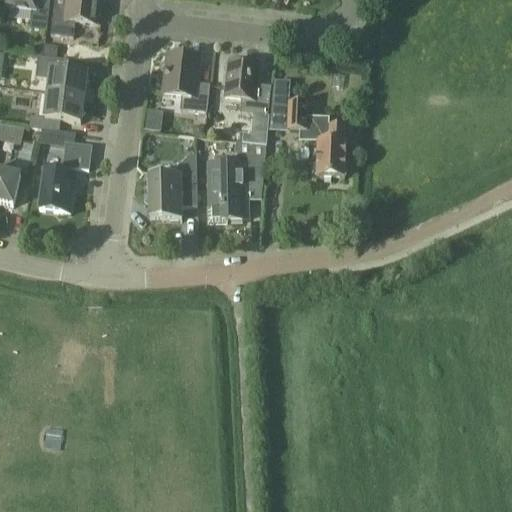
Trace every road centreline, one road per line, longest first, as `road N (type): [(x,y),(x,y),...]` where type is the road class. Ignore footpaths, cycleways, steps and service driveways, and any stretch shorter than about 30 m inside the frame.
road 1 (residential): [(107,278),(233,273),(382,250),(511,193)]
road 2 (residential): [(107,278),(140,22)]
road 3 (residential): [(140,22),(320,43),(344,35),(358,0)]
